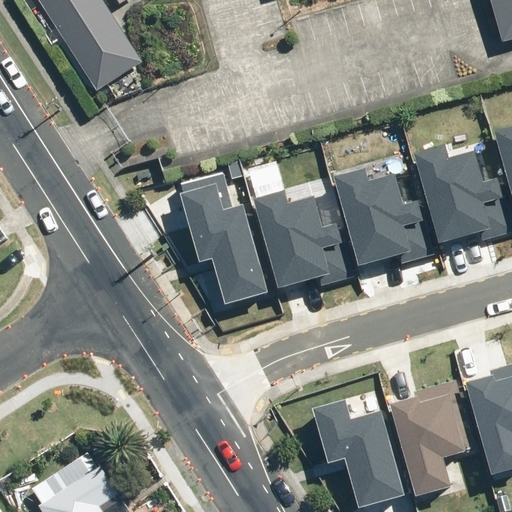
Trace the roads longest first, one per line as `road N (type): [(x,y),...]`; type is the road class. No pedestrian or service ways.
road 1 (residential): [(186,410),(259,361),(511,291)]
road 2 (tertiary): [(111,291),(0,111)]
road 3 (tertiary): [(186,410),(111,291)]
road 4 (residential): [(0,362),(111,291)]
road 5 (tertiary): [(250,511),(186,410)]
